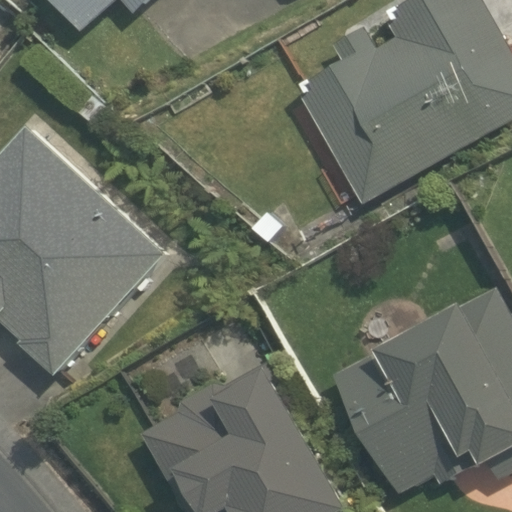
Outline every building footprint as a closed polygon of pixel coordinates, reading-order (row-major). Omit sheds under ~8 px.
[(132,0),(146,15),(164,0),(66,0),(94,32),(131,0),(132,0)] [(306,99),(372,211),(511,129),(511,30),(494,0),(428,0),(402,15),(409,26),(401,30),(406,37),(390,46),(379,28),(345,48),(354,63),(311,88),(314,94),(306,99)] [(30,347),(66,381),(182,257),(44,128),(0,175),(0,334),(12,322),(34,343),(30,347)] [(508,485),(511,483),(511,294),(508,287),(467,309),(470,314),(399,352),(398,350),(349,376),(413,496),(446,478),(452,488),(497,464),(508,485)] [(366,511),(288,373),(284,375),(279,365),(239,387),(226,385),(198,403),(190,415),(155,434),(198,511),(366,511)]
